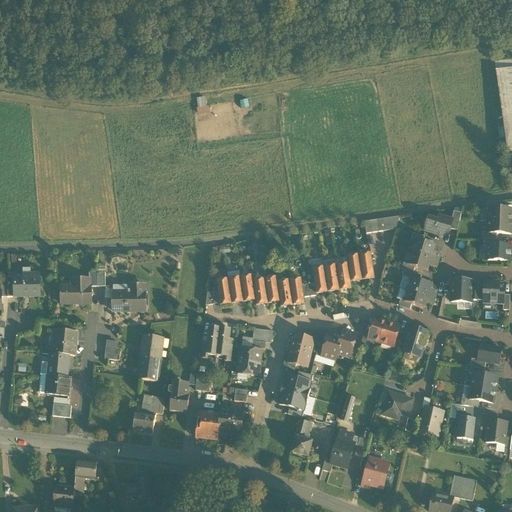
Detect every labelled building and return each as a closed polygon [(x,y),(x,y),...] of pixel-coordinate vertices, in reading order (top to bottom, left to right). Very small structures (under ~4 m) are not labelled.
[(511,60),(494,63),(496,72),(511,69),(511,60)] [(511,69),(496,72),(507,153),(511,152),(511,69)] [(486,210),(489,211),(489,210),(500,210),(500,202),(486,204),(486,210)] [(489,215),(486,222),(511,223),(511,210),(500,210),(489,210),(489,211),(489,215)] [(450,230),(457,231),(461,214),(454,212),(452,221),(450,230)] [(388,219),(390,231),(396,230),(399,217),(388,219)] [(439,236),(440,237),(445,235),(445,234),(450,231),(450,230),(452,221),(440,217),(438,222),(429,219),(425,231),(439,236)] [(511,235),(511,229),(511,223),(486,222),(488,229),(488,233),(488,234),(497,234),(511,235)] [(415,241),(423,243),(424,237),(413,234),(411,240),(415,241)] [(415,241),(411,253),(438,261),(440,255),(432,252),(434,247),(423,243),(415,241)] [(487,261),(511,262),(511,247),(501,247),(487,246),(487,247),(487,261)] [(436,268),(438,261),(411,253),(407,265),(407,266),(415,268),(426,272),(428,266),(436,268)] [(371,254),(359,256),(362,280),(374,278),(371,254)] [(351,282),(362,280),(359,256),(347,258),(348,265),(350,282),(351,282)] [(347,258),(335,260),(336,267),(348,265),(347,258)] [(324,268),(336,267),(335,260),(323,261),(324,268)] [(312,270),(324,268),(323,261),(311,263),(312,270)] [(402,271),(404,271),(413,274),(415,268),(407,266),(407,265),(404,264),(402,271)] [(352,289),(351,282),(350,282),(348,265),(336,267),(340,290),(352,289)] [(328,292),(340,290),(336,267),(324,268),(328,292)] [(316,294),(328,292),(324,268),(312,270),(314,284),(316,294)] [(421,276),(413,274),(404,271),(402,277),(403,277),(411,280),(411,279),(419,282),(421,276)] [(227,274),(228,281),(240,279),(239,272),(227,274)] [(91,288),(97,287),(97,273),(89,273),(89,280),(90,280),(90,287),(91,287),(91,288)] [(105,273),(97,273),(97,287),(105,287),(105,273)] [(39,298),(40,298),(40,275),(30,275),(30,278),(23,278),(14,278),(14,285),(14,298),(24,298),(24,297),(39,297),(39,298)] [(244,303),(255,301),(256,301),(253,282),(252,277),(240,279),(244,303)] [(403,277),(399,288),(407,291),(411,280),(403,277)] [(268,304),(280,302),(277,283),(278,283),(277,278),(265,280),(268,304)] [(232,304),(244,303),(240,279),(228,281),(232,304)] [(411,280),(407,291),(434,299),(436,292),(430,290),(431,285),(419,282),(411,279),(411,280)] [(61,288),(61,305),(91,304),(91,288),(91,287),(90,287),(90,280),(89,280),(78,280),(78,287),(72,287),(61,288)] [(256,306),(268,304),(265,280),(253,282),(256,301),(255,301),(256,306)] [(301,280),(289,282),(293,306),(305,304),(304,298),(302,286),(301,280)] [(220,306),(232,304),(228,281),(216,282),(218,292),(218,293),(219,303),(219,304),(220,306)] [(464,303),(471,303),(471,301),(472,285),(472,282),(465,282),(464,283),(460,283),(459,282),(452,281),(451,302),(458,302),(458,301),(464,302),(464,303)] [(280,307),(293,306),(289,282),(278,283),(277,283),(280,302),(280,307)] [(503,305),(504,305),(504,296),(504,291),(499,291),(499,283),(484,283),(484,286),(484,301),(490,301),(490,305),(503,305)] [(314,284),(308,285),(310,297),(316,296),(316,294),(314,284)] [(145,286),(129,286),(129,292),(113,293),(113,312),(145,312),(145,286)] [(396,299),(400,300),(404,302),(407,291),(399,288),(396,299)] [(432,306),(434,299),(407,291),(404,302),(411,305),(424,308),(426,304),(432,306)] [(398,307),(410,310),(411,305),(404,302),(400,300),(398,307)] [(369,340),(381,343),(387,323),(383,322),(383,323),(374,320),(371,332),(369,340)] [(391,324),(387,323),(381,343),(393,347),(396,340),(399,328),(390,325),(391,324)] [(208,355),(216,356),(220,328),(209,327),(208,337),(207,344),(205,355),(208,355)] [(231,330),(220,328),(216,356),(225,357),(227,358),(229,347),(230,340),(231,330)] [(404,354),(405,354),(418,358),(419,358),(427,334),(411,329),(410,333),(407,343),(404,354)] [(361,344),(367,346),(369,340),(371,332),(365,330),(361,344)] [(53,345),(52,355),(68,356),(74,357),(77,333),(57,331),(55,345),(53,345)] [(273,332),(266,331),(264,343),(266,343),(271,344),(273,332)] [(401,342),(407,343),(410,333),(405,331),(401,342)] [(343,332),(341,339),(342,339),(337,353),(337,354),(350,357),(350,358),(353,348),(357,337),(343,332)] [(313,333),(311,340),(313,341),(312,346),(318,347),(319,345),(322,335),(313,333)] [(335,360),(337,354),(337,353),(342,339),(341,339),(328,335),(325,346),(322,356),(335,360)] [(143,347),(141,358),(156,360),(161,361),(162,349),(157,348),(159,338),(142,336),(141,347),(143,347)] [(243,338),(242,349),(252,350),(252,348),(253,342),(253,339),(243,338)] [(293,343),(292,350),(309,354),(310,354),(312,346),(313,341),(311,340),(304,338),(303,340),(298,339),(293,343)] [(391,353),(397,355),(401,341),(396,340),(393,347),(391,353)] [(265,350),(266,343),(264,343),(259,342),(253,342),(252,348),(265,350)] [(199,359),(207,360),(208,355),(205,355),(207,344),(201,344),(199,359)] [(316,356),(322,358),(322,356),(325,346),(319,345),(318,347),(316,356)] [(485,363),(499,365),(502,350),(480,346),(478,361),(478,362),(485,363)] [(105,347),(105,353),(119,355),(120,349),(118,349),(105,347)] [(225,362),(233,363),(233,361),(235,347),(229,347),(227,358),(225,357),(225,362)] [(349,359),(356,361),(359,350),(353,348),(350,358),(350,357),(349,359)] [(242,349),(240,362),(258,364),(259,364),(260,354),(258,351),(252,350),(242,349)] [(306,367),(309,354),(292,350),(289,362),(288,363),(296,365),(306,367)] [(416,363),(418,358),(405,354),(404,359),(416,363)] [(51,355),(50,364),(44,363),(42,365),(41,376),(50,377),(66,378),(68,356),(52,355),(51,355)] [(333,367),(335,360),(322,356),(322,358),(316,356),(314,362),(333,367)] [(155,370),(156,360),(141,358),(139,358),(138,368),(140,369),(138,380),(158,382),(159,370),(155,370)] [(472,360),(470,368),(484,370),(485,363),(478,362),(478,361),(472,360)] [(257,374),(258,364),(240,362),(239,361),(238,374),(247,375),(254,376),(257,374)] [(288,363),(289,362),(285,361),(283,368),(294,371),(296,365),(288,363)] [(19,364),(18,373),(26,373),(26,365),(19,364)] [(483,376),(484,370),(470,368),(469,375),(473,375),(483,376)] [(298,372),(296,379),(311,383),(313,376),(310,375),(298,372)] [(391,374),(389,381),(398,384),(400,377),(391,374)] [(197,375),(196,386),(195,391),(208,393),(211,377),(197,375)] [(473,375),(471,387),(495,391),(497,378),(483,376),(473,375)] [(39,393),(48,394),(50,377),(41,376),(39,393)] [(70,379),(66,378),(50,377),(48,394),(69,396),(70,379)] [(286,377),(284,384),(283,383),(281,391),(309,397),(310,390),(309,390),(311,383),(296,379),(286,377)] [(172,394),(184,395),(185,385),(174,384),(172,394)] [(464,386),(462,399),(469,400),(471,387),(464,386)] [(493,404),(495,391),(471,387),(469,400),(481,402),(493,404)] [(281,391),(280,398),(279,405),(289,408),(304,411),(306,405),(307,405),(309,397),(281,391)] [(169,412),(187,414),(189,396),(184,395),(172,394),(172,393),(169,412)] [(379,403),(385,405),(388,395),(382,393),(379,403)] [(381,416),(391,419),(393,413),(408,418),(413,401),(388,393),(388,395),(385,405),(381,416)] [(142,404),(150,405),(151,401),(152,397),(144,395),(142,404)] [(21,396),(14,398),(15,405),(23,403),(21,396)] [(304,411),(303,415),(311,417),(315,399),(309,397),(307,405),(306,405),(304,411)] [(341,421),(348,423),(355,399),(348,397),(341,421)] [(426,410),(433,412),(436,401),(430,400),(426,399),(423,410),(426,410)] [(463,407),(468,407),(469,400),(462,399),(461,406),(463,407)] [(468,407),(480,409),(481,402),(469,400),(468,407)] [(149,415),(155,416),(157,402),(151,401),(150,405),(149,415)] [(164,403),(157,402),(155,416),(163,418),(164,403)] [(142,404),(141,414),(149,415),(150,405),(142,404)] [(289,408),(287,415),(302,419),(303,415),(304,411),(289,408)] [(221,409),(220,415),(218,437),(240,440),(242,423),(242,422),(243,412),(221,409)] [(428,434),(438,437),(443,414),(435,412),(433,412),(426,410),(423,419),(422,419),(420,429),(428,431),(428,434)] [(244,424),(250,424),(253,413),(243,412),(242,422),(244,422),(244,424)] [(133,431),(152,434),(155,416),(149,415),(141,414),(136,413),(133,431)] [(199,413),(196,434),(201,435),(200,439),(217,441),(218,437),(220,415),(213,414),(213,417),(207,416),(205,413),(199,413)] [(475,420),(459,418),(457,440),(473,442),(475,420)] [(405,431),(411,433),(413,421),(408,420),(405,431)] [(297,439),(308,442),(313,424),(309,423),(308,423),(301,421),(296,438),(297,439)] [(497,445),(505,446),(505,438),(507,424),(488,422),(485,444),(497,445)] [(372,426),(369,435),(378,438),(381,429),(372,426)] [(333,466),(347,470),(354,446),(351,445),(353,437),(353,436),(340,432),(332,462),(331,465),(333,466)] [(354,446),(357,447),(360,439),(353,437),(351,445),(354,446)] [(503,456),(509,456),(510,452),(511,439),(505,438),(505,446),(504,454),(503,456)] [(293,454),(308,458),(312,443),(308,442),(297,439),(293,454)] [(355,456),(363,458),(368,441),(360,439),(357,447),(355,456)] [(396,445),(393,451),(400,454),(402,447),(396,445)] [(496,453),(504,454),(505,446),(497,445),(496,453)] [(322,471),(330,474),(333,466),(331,465),(332,462),(326,460),(322,471)] [(370,460),(368,468),(375,470),(377,462),(370,460)] [(78,462),(76,479),(83,480),(86,480),(95,481),(97,464),(78,462)] [(371,486),(383,490),(389,466),(377,462),(375,470),(368,468),(368,469),(364,483),(371,485),(371,486)] [(357,482),(364,484),(364,483),(368,469),(361,467),(357,482)] [(453,485),(463,487),(465,480),(454,478),(453,485)] [(76,479),(75,489),(74,496),(81,497),(83,480),(76,479)] [(125,497),(150,498),(151,480),(138,480),(137,486),(126,485),(125,497)] [(476,483),(465,480),(463,487),(460,500),(471,503),(476,483)] [(450,498),(460,500),(463,487),(453,485),(450,498)] [(73,509),(74,496),(75,489),(55,487),(54,507),(55,508),(62,508),(73,509)] [(420,506),(431,508),(433,496),(423,494),(420,506)] [(450,511),(453,500),(433,496),(431,508),(429,511),(450,511)]
